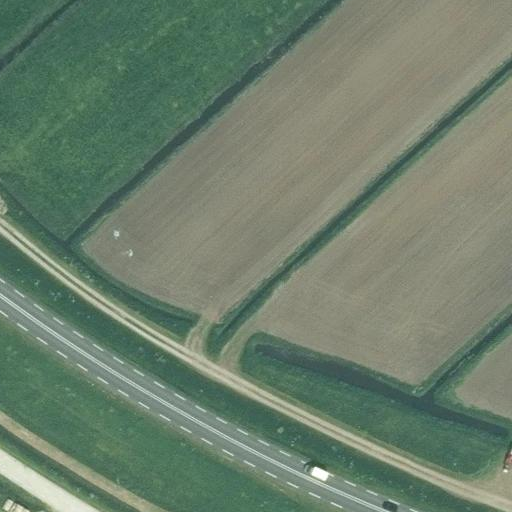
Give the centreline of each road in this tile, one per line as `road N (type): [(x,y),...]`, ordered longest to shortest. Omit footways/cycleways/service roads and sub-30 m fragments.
road 1 (track): [(511,507),(394,460),(203,366),(89,295),(0,224)]
road 2 (primary): [(379,511),(192,421),(0,297)]
